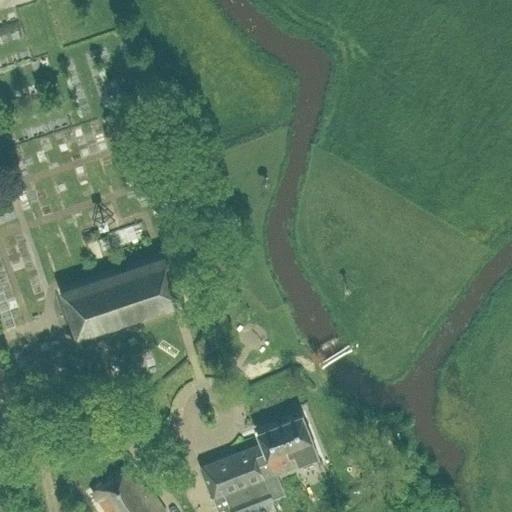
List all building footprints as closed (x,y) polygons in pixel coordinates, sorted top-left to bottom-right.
[(181,299),(165,252),(61,288),(77,335),(181,299)] [(267,486),(262,474),(316,454),(301,414),(256,430),(260,440),(200,463),(211,494),(212,494),(218,511),(237,511),(271,498),(267,486)] [(285,467),(289,477),(303,472),(299,462),(285,467)] [(166,511),(167,511),(147,482),(143,484),(130,464),(130,465),(93,490),(108,511),(166,511)] [(278,482),(267,486),(271,498),(283,494),(278,482)]
